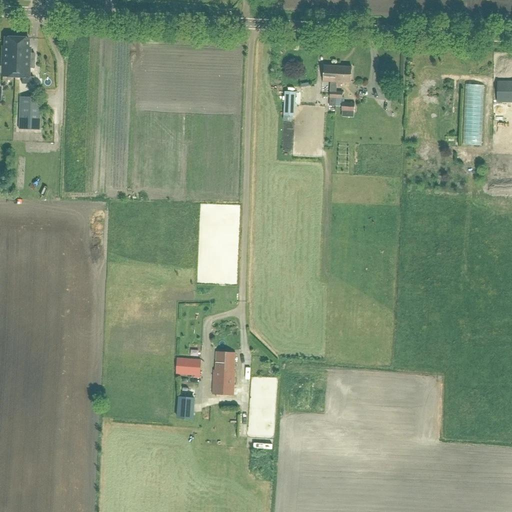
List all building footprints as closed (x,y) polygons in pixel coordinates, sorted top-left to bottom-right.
[(0,77),(14,77),(16,38),(4,37),(4,47),(2,47),(1,67),(0,66),(0,73),(1,74),(0,77)] [(28,38),(16,38),(14,77),(28,78),(29,68),(33,69),(34,60),(29,59),(29,48),(27,48),(28,38)] [(53,61),(53,49),(45,49),(45,61),(53,61)] [(336,99),(336,93),(337,93),(337,87),(338,67),(324,66),(323,82),(331,82),(329,108),(335,108),(336,99)] [(337,87),(341,87),(341,83),(351,83),(352,68),(338,67),(337,87)] [(511,82),(498,82),(497,103),(511,102),(511,82)] [(293,93),(292,105),(302,106),(302,93),(293,93)] [(19,98),(18,130),(39,130),(40,106),(36,106),(36,98),(19,98)] [(342,103),(342,112),(354,112),(355,104),(342,103)] [(335,115),(328,115),(325,115),(325,126),(334,126),(335,115)] [(215,371),(214,371),(212,394),(234,396),(235,372),(236,353),(216,352),(215,371)] [(176,375),(186,375),(186,376),(200,377),(201,360),(187,359),(177,358),(176,375)] [(178,397),(177,418),(194,419),(195,398),(178,397)] [(380,449),(381,424),(307,421),(306,435),(307,435),(306,446),(380,449)]
